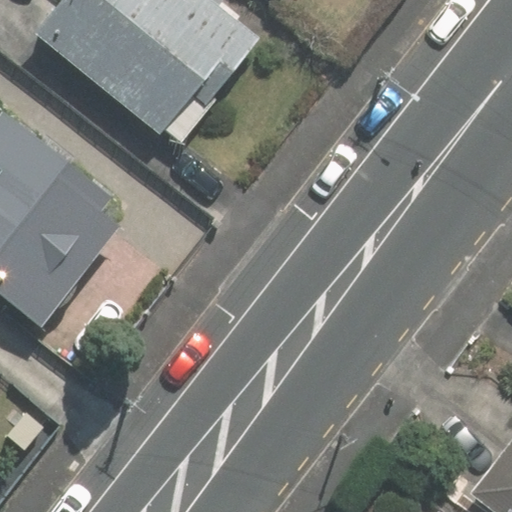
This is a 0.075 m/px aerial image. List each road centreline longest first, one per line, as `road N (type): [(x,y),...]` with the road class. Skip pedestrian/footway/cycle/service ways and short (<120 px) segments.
road 1 (secondary): [(511,53),(240,417)]
road 2 (secondary): [(240,417),(165,511)]
